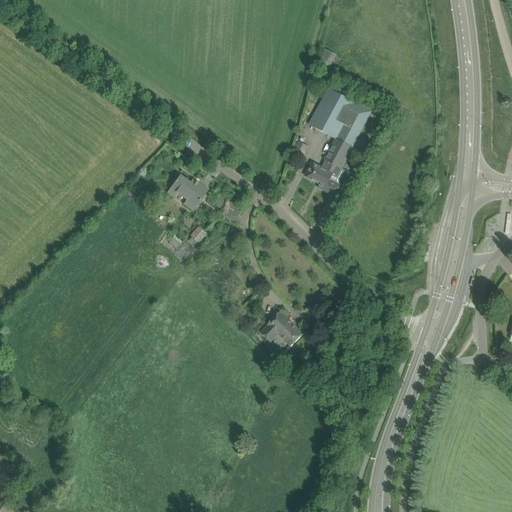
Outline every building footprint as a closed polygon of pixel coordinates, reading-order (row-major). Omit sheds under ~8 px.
[(330,68),(336,54),(325,48),(318,62),(330,68)] [(310,167),(305,176),(320,184),(319,187),(324,190),(337,197),(343,186),(350,173),(341,168),(360,133),(372,112),(329,89),(310,125),(337,140),(325,160),(326,160),(321,168),(312,163),(310,167)] [(191,185),(181,178),(172,190),(188,202),(185,206),(194,212),(209,192),(194,181),(191,185)] [(233,203),(230,213),(228,220),(238,223),(243,205),(233,203)] [(194,231),(190,236),(198,243),(202,238),(194,231)] [(491,240),(488,237),(476,254),(480,256),(491,240)] [(280,312),(273,319),(268,325),(269,326),(262,334),(269,341),(276,333),(291,347),(303,334),(280,312)]
